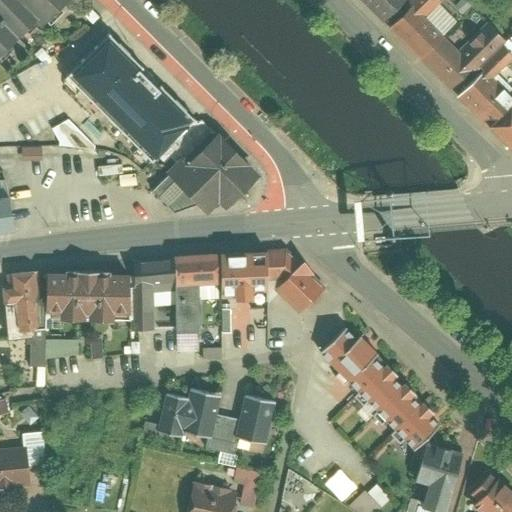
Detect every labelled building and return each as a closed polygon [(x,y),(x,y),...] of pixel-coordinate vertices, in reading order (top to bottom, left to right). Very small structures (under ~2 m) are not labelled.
[(57,0),(0,0),(0,50),(27,18),(33,24),(49,5),(57,0)] [(366,0),(386,17),(401,0),(366,0)] [(414,0),(413,1),(389,27),(432,69),(459,42),(431,10),(437,1),(435,0),(414,0)] [(456,52),(438,74),(465,103),(491,79),(511,52),(511,48),(487,21),(456,52)] [(96,23),(60,57),(68,65),(103,31),(96,23)] [(111,41),(72,78),(153,164),(192,127),(111,41)] [(511,98),(494,82),(468,105),(510,148),(511,146),(511,98)] [(72,116),(50,127),(63,152),(85,141),(72,116)] [(173,157),(181,165),(153,193),(172,212),(194,206),(206,218),(217,206),(224,212),(258,178),(204,125),(173,157)] [(0,232),(8,231),(2,180),(0,179),(0,232)] [(268,251),(220,254),(223,295),(234,295),(234,299),(252,298),(251,290),(270,289),(268,251)] [(174,286),(175,327),(199,326),(198,283),(216,283),(215,257),(174,258),(174,259),(174,286)] [(132,260),(133,329),(157,329),(156,286),(174,286),(174,259),(132,260)] [(320,284),(296,261),(271,288),(295,310),(320,284)] [(38,271),(2,273),(7,339),(43,336),(38,271)] [(128,282),(49,278),(48,316),(64,316),(64,325),(84,326),(84,317),(92,317),(92,326),(114,327),(114,318),(128,319),(128,282)] [(355,337),(345,327),(318,353),(336,371),(333,374),(400,444),(403,442),(412,452),(443,422),(358,334),(355,337)] [(77,355),(77,339),(28,339),(28,363),(42,363),(42,355),(77,355)] [(235,437),(267,443),(274,399),(241,394),(237,417),(215,414),(219,392),(186,387),(184,395),(160,391),(153,429),(207,438),(206,445),(233,449),(235,437)] [(43,463),(42,430),(20,431),(20,447),(0,447),(0,486),(27,486),(26,464),(43,463)] [(444,511),(460,453),(426,444),(416,479),(428,482),(420,511),(423,511),(444,511)] [(238,502),(252,506),(260,471),(235,465),(231,481),(242,484),(238,502)] [(339,469),(324,483),(340,500),(355,486),(339,469)] [(461,499),(474,511),(511,511),(511,493),(490,471),(461,499)] [(190,479),(182,511),(233,511),(238,490),(190,479)] [(358,511),(373,511),(388,497),(372,482),(350,504),(358,511)]
